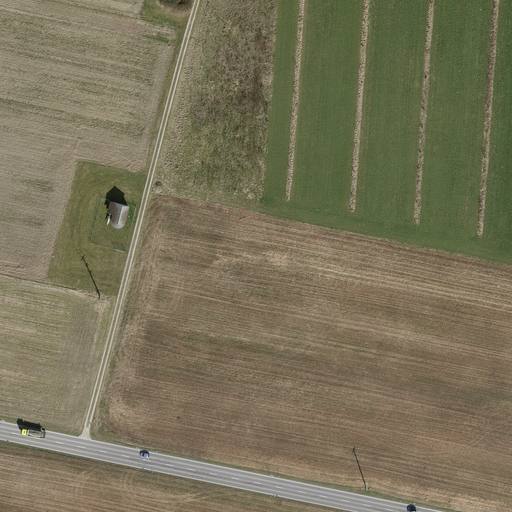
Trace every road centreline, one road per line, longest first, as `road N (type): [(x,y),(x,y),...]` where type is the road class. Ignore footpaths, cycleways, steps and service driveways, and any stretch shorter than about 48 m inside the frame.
road 1 (track): [(81,448),(195,0)]
road 2 (primary): [(395,511),(0,431)]
